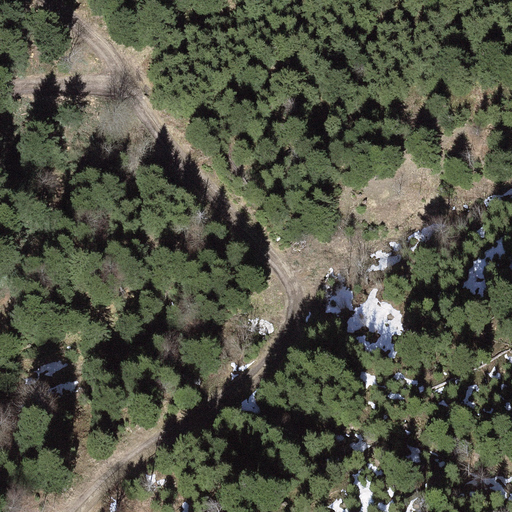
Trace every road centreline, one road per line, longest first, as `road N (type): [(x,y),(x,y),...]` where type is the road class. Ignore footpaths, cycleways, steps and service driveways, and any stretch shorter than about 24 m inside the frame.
road 1 (track): [(121,72),(206,191),(278,257),(307,304),(284,357),(102,511)]
road 2 (track): [(0,92),(94,83),(121,72),(55,0)]
